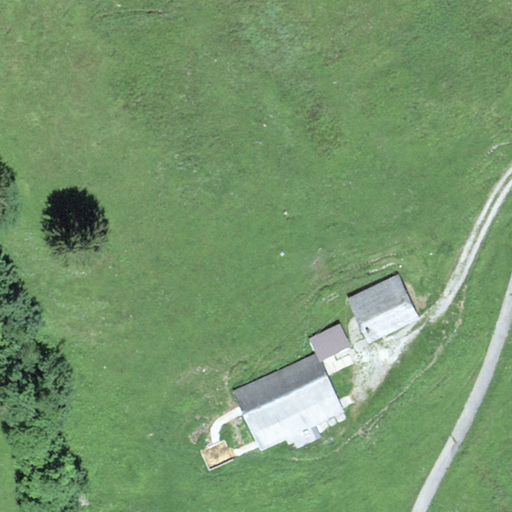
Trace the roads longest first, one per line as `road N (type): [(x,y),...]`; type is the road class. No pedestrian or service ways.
road 1 (track): [(368,368),(446,296),(511,175)]
road 2 (track): [(419,511),(511,296)]
